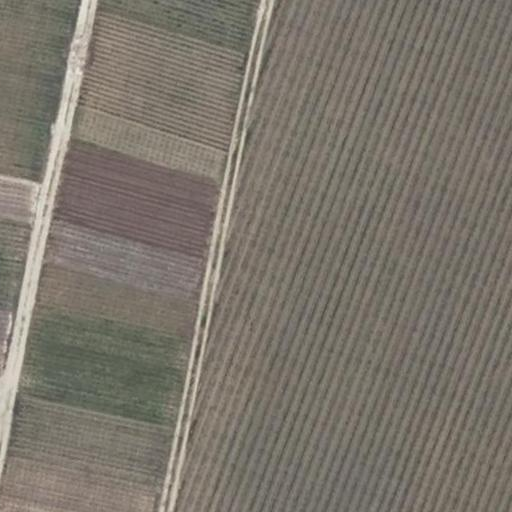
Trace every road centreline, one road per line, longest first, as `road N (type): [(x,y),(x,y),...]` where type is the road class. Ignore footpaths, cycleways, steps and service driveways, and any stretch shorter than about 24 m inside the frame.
road 1 (track): [(165,511),(267,0)]
road 2 (track): [(4,398),(82,0)]
